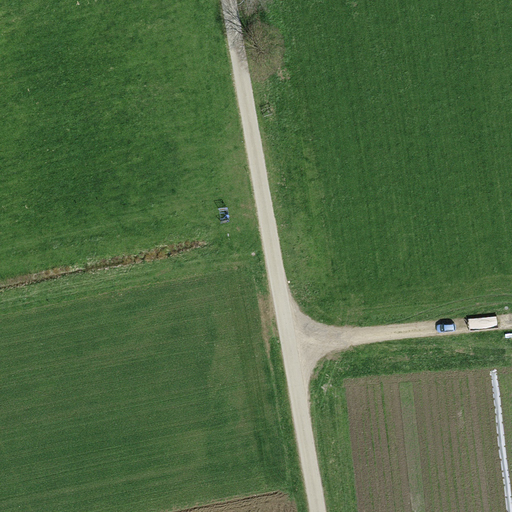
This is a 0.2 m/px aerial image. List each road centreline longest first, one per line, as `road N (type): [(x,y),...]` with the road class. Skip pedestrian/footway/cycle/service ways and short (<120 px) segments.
road 1 (residential): [(316,511),(222,0)]
road 2 (track): [(289,351),(511,322)]
